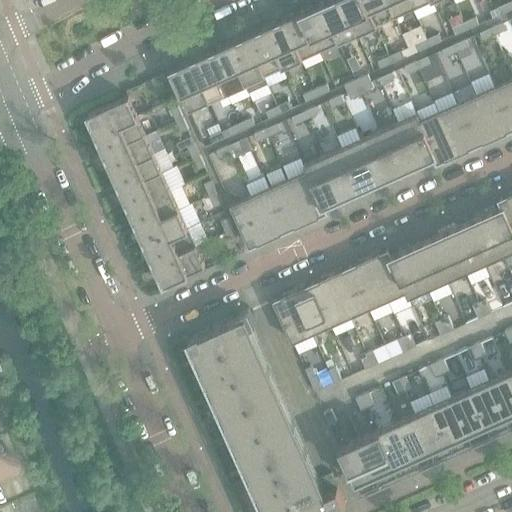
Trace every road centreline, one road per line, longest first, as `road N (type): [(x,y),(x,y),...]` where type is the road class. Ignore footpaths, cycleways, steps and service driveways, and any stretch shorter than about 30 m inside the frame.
road 1 (residential): [(511,156),(111,337)]
road 2 (residential): [(111,337),(13,100)]
road 3 (residential): [(13,100),(37,81),(222,0)]
road 4 (residential): [(189,511),(111,337)]
